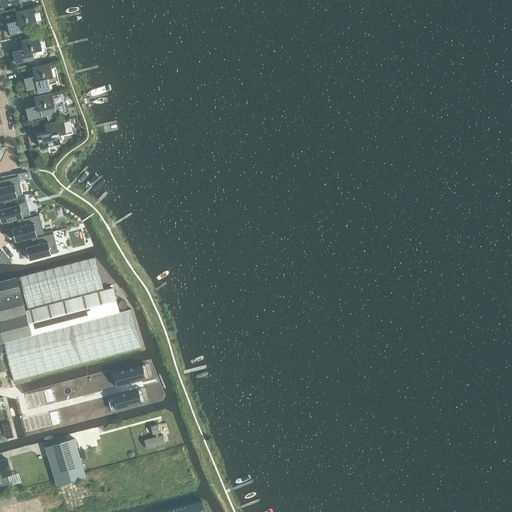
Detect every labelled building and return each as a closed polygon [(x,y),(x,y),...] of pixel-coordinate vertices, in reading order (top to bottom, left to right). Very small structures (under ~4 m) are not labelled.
[(18,19),(8,21),(11,34),(29,30),(27,23),(37,21),(35,11),(34,7),(16,11),(18,19)] [(23,48),(14,50),(16,62),(35,58),(33,51),(43,49),(39,35),(21,39),(23,48)] [(27,76),(24,77),(27,89),(34,88),(35,92),(51,89),(49,82),(55,81),(54,80),(54,78),(54,79),(50,61),(32,65),(32,67),(28,67),(28,68),(28,69),(27,71),(27,73),(27,74),(27,76)] [(37,105),(27,107),(30,120),(47,116),(47,119),(57,117),(56,114),(65,112),(61,95),(54,97),(53,93),(35,97),(37,105)] [(45,118),(33,121),(36,135),(38,135),(40,147),(60,142),(59,140),(63,139),(62,135),(72,133),(68,119),(68,118),(46,123),(45,118)] [(4,186),(0,187),(0,200),(23,195),(19,180),(31,177),(29,173),(28,171),(17,173),(18,176),(2,180),(4,186)] [(5,208),(0,209),(0,219),(1,223),(30,215),(25,196),(8,200),(9,207),(5,208)] [(23,225),(11,228),(15,241),(44,234),(39,214),(21,219),(23,225)] [(33,245),(25,247),(29,260),(58,252),(53,233),(35,237),(37,244),(33,245)] [(1,251),(0,251),(0,262),(11,264),(1,251)] [(31,335),(4,342),(14,381),(141,347),(138,336),(131,308),(119,312),(113,287),(103,290),(95,257),(19,277),(28,309),(25,310),(31,335)] [(15,278),(0,281),(0,360),(4,359),(0,345),(0,343),(4,342),(31,335),(25,310),(23,304),(18,286),(16,277),(15,278)] [(145,366),(117,373),(121,387),(149,379),(145,366)] [(114,396),(108,398),(111,409),(117,408),(116,408),(116,409),(145,401),(144,401),(141,389),(142,389),(141,388),(113,395),(113,396),(114,396)] [(49,389),(43,391),(47,405),(53,403),(49,389)] [(55,414),(50,415),(53,429),(59,427),(55,414)] [(156,436),(144,439),(146,448),(165,443),(163,434),(158,435),(157,433),(160,433),(157,424),(150,426),(153,434),(155,434),(156,436)] [(56,485),(86,477),(74,438),(45,447),(56,485)] [(7,459),(0,460),(0,485),(10,483),(8,475),(12,474),(7,459)] [(44,511),(61,506),(56,490),(39,495),(44,511)] [(22,499),(1,504),(3,511),(32,511),(29,499),(23,500),(22,499)] [(204,511),(201,500),(157,511),(204,511)]
